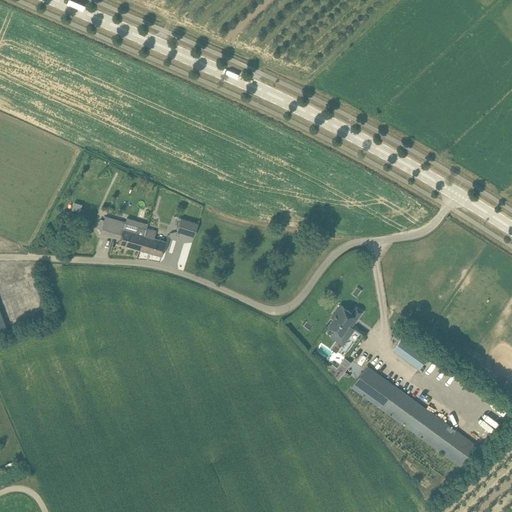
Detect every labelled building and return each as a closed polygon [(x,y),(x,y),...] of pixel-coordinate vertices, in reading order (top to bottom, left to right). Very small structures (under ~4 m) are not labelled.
[(74,203),(72,210),(80,213),(82,205),(74,203)] [(118,244),(140,250),(146,228),(138,226),(137,230),(125,227),(126,223),(105,217),(104,221),(100,220),(98,228),(102,229),(101,233),(120,239),(118,244)] [(177,231),(194,237),(198,224),(181,219),(177,231)] [(146,228),(140,250),(162,256),(165,247),(167,242),(154,238),(156,231),(146,228)] [(328,326),(336,332),(341,336),(350,324),(352,326),(363,311),(356,307),(352,313),(340,305),(331,317),(333,319),(328,326)] [(393,350),(419,369),(431,352),(405,334),(393,350)] [(332,364),(327,371),(339,380),(350,365),(343,360),(337,368),(332,364)] [(364,369),(355,381),(351,387),(464,469),(480,448),(366,366),(364,369)]
